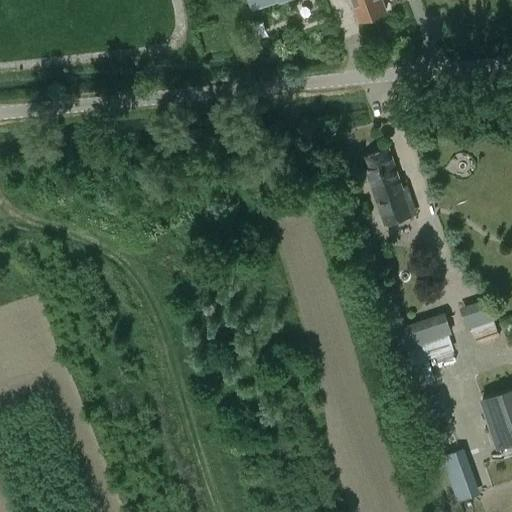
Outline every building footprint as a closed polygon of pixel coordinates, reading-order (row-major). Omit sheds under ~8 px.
[(246,0),(250,10),(278,0),(246,0)] [(351,0),(359,20),(386,10),(382,0),(351,0)] [(411,212),(389,147),(361,156),(375,197),(379,196),(387,220),(411,212)] [(472,326),(473,339),(496,336),(493,307),(463,310),(464,326),(472,326)] [(395,329),(402,348),(450,332),(444,313),(395,329)] [(511,439),(511,387),(481,398),(497,444),(511,439)]
